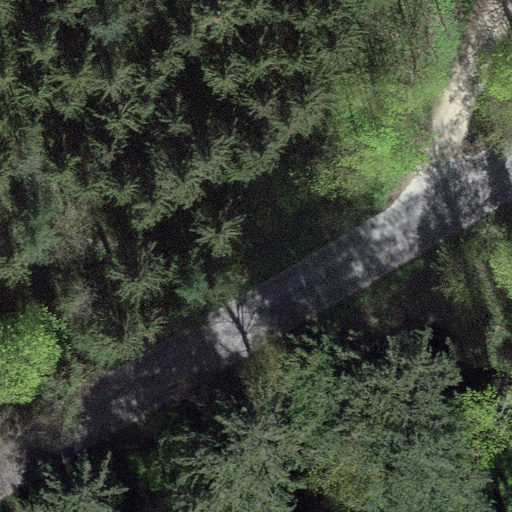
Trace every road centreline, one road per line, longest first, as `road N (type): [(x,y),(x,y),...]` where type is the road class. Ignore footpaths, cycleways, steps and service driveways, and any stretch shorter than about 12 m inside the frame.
road 1 (tertiary): [(511,169),(0,464)]
road 2 (track): [(435,211),(509,0)]
road 3 (track): [(464,511),(511,361)]
